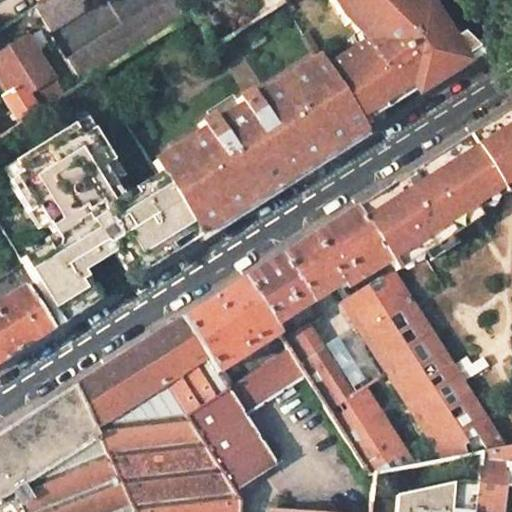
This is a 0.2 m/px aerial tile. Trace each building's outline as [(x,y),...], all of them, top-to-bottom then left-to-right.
[(47,0),(33,9),(49,34),(96,4),(93,0),(47,0)] [(185,0),(161,0),(66,61),(82,86),(95,78),(195,15),(185,0)] [(244,0),(261,17),(282,3),(286,0),(244,0)] [(294,9),(287,0),(286,0),(282,3),(288,13),(294,9)] [(482,57),(425,0),(331,0),(348,25),(351,23),(363,42),(323,68),(364,132),(482,57)] [(0,78),(9,92),(1,97),(20,125),(39,113),(28,94),(53,79),(26,36),(0,53),(0,78)] [(264,36),(250,45),(253,51),(268,42),(264,36)] [(240,108),(214,124),(211,117),(197,126),(201,132),(151,163),(158,174),(161,179),(197,237),(197,238),(199,237),(263,197),(258,190),(267,185),(268,187),(285,177),(280,169),(292,161),(298,170),(311,162),(313,165),(364,132),(323,68),(318,59),(253,100),(249,94),(236,101),(240,108)] [(509,110),(353,210),(386,262),(391,270),(421,252),(476,216),(473,211),(499,194),(509,110)] [(21,259),(61,324),(98,301),(83,277),(81,273),(111,254),(114,258),(128,282),(197,238),(161,179),(158,174),(134,189),(137,196),(127,202),(105,166),(114,161),(95,130),(82,138),(75,126),(15,163),(23,175),(10,183),(29,213),(38,207),(59,241),(57,247),(50,251),(46,244),(21,259)] [(353,210),(310,237),(340,284),(343,289),(386,262),(353,210)] [(310,237),(286,252),(308,286),(300,291),(308,303),(340,284),(310,237)] [(286,252),(243,280),(272,326),(308,303),(300,291),(308,286),(286,252)] [(414,306),(443,287),(421,252),(391,270),(414,306)] [(111,254),(81,273),(83,277),(114,258),(111,254)] [(348,297),(340,303),(385,373),(441,460),(481,451),(504,447),(496,435),(436,341),(414,306),(391,270),(348,297)] [(243,280),(181,319),(216,374),(278,334),(272,326),(243,280)] [(24,289),(0,304),(0,363),(51,331),(24,289)] [(134,511),(237,511),(238,502),(232,493),(184,417),(226,390),(216,374),(181,319),(74,387),(134,511)] [(304,327),(281,340),(288,351),(304,377),(326,411),(368,476),(372,476),(424,464),(413,447),(402,454),(360,389),(348,397),(320,352),(304,327)] [(243,415),(304,377),(288,351),(226,390),(243,415)] [(134,511),(74,387),(0,434),(0,511),(134,511)] [(276,466),(226,390),(184,417),(232,493),(276,466)] [(502,511),(505,481),(511,481),(511,444),(504,447),(481,451),(478,483),(475,511),(502,511)] [(475,511),(478,483),(461,482),(394,496),(392,511),(475,511)]
